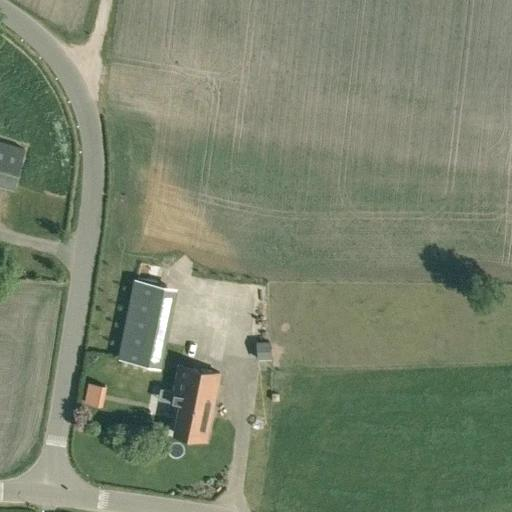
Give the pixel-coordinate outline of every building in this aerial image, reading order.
[(247,115),(230,192),(266,200),(270,184),(265,184),(279,122),(247,115)] [(170,117),(162,210),(192,213),(195,179),(186,178),(187,169),(201,170),(206,120),(170,117)] [(362,228),(343,228),(342,246),(362,246),(362,228)] [(198,255),(199,281),(275,277),(274,252),(198,255)] [(270,311),(272,354),(301,352),(301,350),(421,343),(419,314),(417,315),(415,287),(306,294),(307,309),(270,311)] [(153,344),(122,337),(118,357),(149,363),(153,344)] [(269,358),(269,340),(255,341),(256,358),(269,358)] [(173,431),(205,438),(219,371),(179,363),(173,389),(171,399),(180,401),(173,431)]
